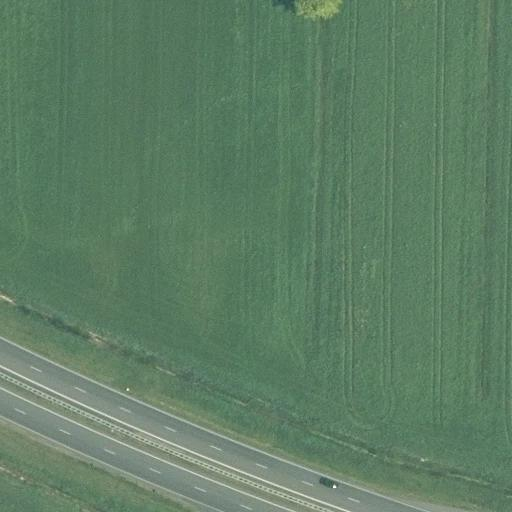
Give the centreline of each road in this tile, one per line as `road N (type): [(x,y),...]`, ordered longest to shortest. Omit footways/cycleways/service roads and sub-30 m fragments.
road 1 (trunk): [(387,511),(219,451),(0,353)]
road 2 (trunk): [(0,402),(259,511)]
